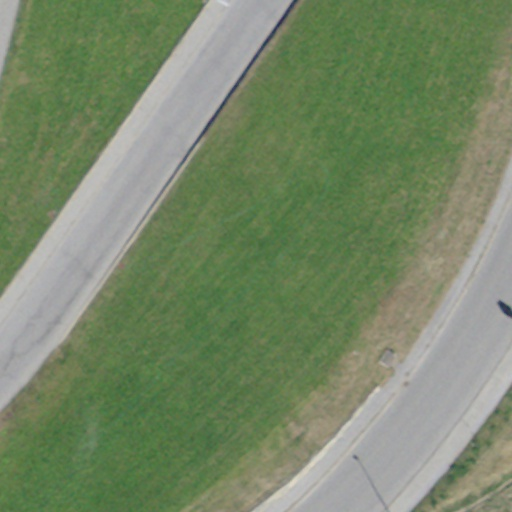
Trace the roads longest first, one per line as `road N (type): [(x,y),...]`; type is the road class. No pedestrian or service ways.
road 1 (residential): [(259,0),(0,362)]
road 2 (tertiary): [(511,265),(383,473),(340,511)]
